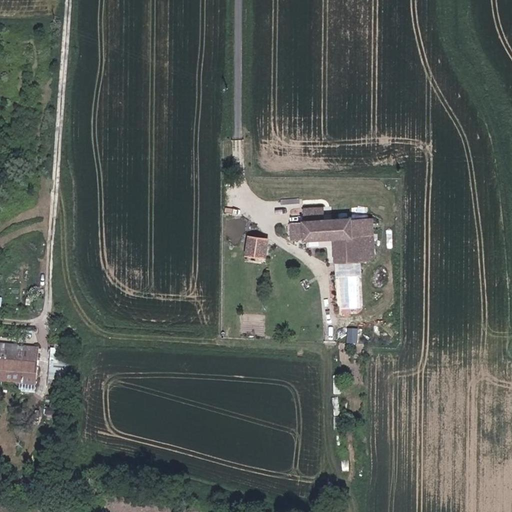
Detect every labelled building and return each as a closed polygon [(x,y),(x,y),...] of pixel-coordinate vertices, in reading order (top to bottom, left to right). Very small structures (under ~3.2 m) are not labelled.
[(338,231),(358,230),(357,213),(307,215),(306,202),(286,204),(286,210),(281,211),(281,220),(275,220),(276,237),(316,234),(319,255),(339,253),(338,231)] [(255,243),(236,241),(236,263),(255,264),(255,243)] [(349,327),(347,342),(360,343),(361,328),(349,327)] [(0,376),(36,378),(38,342),(0,340),(0,376)] [(344,392),(344,375),(335,375),(335,393),(344,392)] [(56,404),(57,394),(47,393),(47,403),(56,404)]
